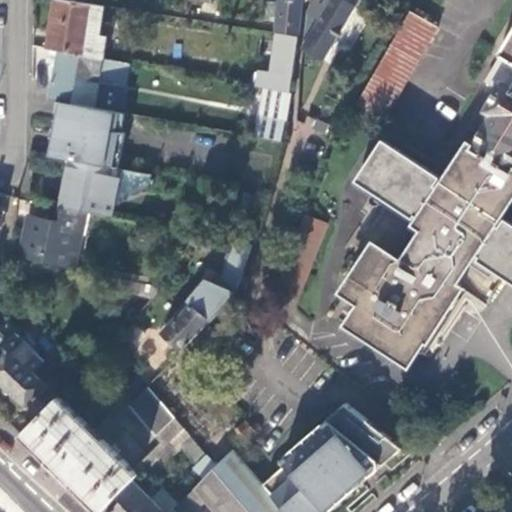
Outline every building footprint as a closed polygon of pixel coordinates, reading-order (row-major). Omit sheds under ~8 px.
[(101,36),(104,6),(64,0),(55,0),(49,47),(105,58),(107,37),(101,36)] [(279,0),(279,1),(269,0),(267,0),(266,13),(278,14),(276,30),(298,32),(301,0),(279,0)] [(357,6),(346,0),(322,0),(318,8),(311,19),(318,24),(305,46),(325,59),(357,6)] [(359,104),(386,120),(440,26),(413,11),(359,104)] [(293,93),(298,36),(280,34),(273,74),(262,72),(259,87),(293,93)] [(511,37),(497,63),(510,72),(504,81),(511,85),(511,37)] [(130,63),(105,58),(49,47),(47,61),(57,63),(50,98),(59,100),(72,102),(76,76),(100,81),(126,86),(130,63)] [(511,85),(504,81),(510,72),(497,63),(444,150),(460,160),(450,174),(448,172),(446,171),(444,171),(442,172),(440,174),(440,176),(383,138),(357,178),(421,219),(419,222),(427,227),(403,263),(375,245),(343,291),(361,304),(349,322),(409,362),(427,336),(428,336),(449,306),(453,308),(455,303),(459,298),(456,296),(462,286),(456,282),(474,254),(480,257),(477,261),(511,283),(511,223),(505,219),(501,224),(496,220),(511,196),(511,85)] [(100,81),(76,76),(72,102),(95,106),(100,81)] [(122,130),(126,112),(124,111),(105,108),(95,106),(72,102),(59,100),(54,134),(57,134),(64,135),(63,143),(60,142),(58,154),(60,154),(70,156),(89,160),(121,166),(127,131),(122,130)] [(265,138),(281,140),(285,119),(269,116),(265,138)] [(57,134),(54,153),(58,154),(60,142),(63,143),(64,135),(57,134)] [(31,149),(31,162),(58,167),(60,154),(58,154),(54,153),(31,149)] [(125,180),(127,167),(122,166),(121,166),(89,160),(70,156),(60,206),(87,211),(103,214),(107,195),(110,178),(123,180),(125,180)] [(120,197),(123,180),(110,178),(107,195),(120,197)] [(237,214),(262,219),(267,203),(268,195),(242,190),(237,214)] [(55,219),(28,214),(19,256),(41,261),(63,266),(74,268),(87,211),(60,206),(58,205),(55,219)] [(280,281),(277,297),(298,304),(328,220),(304,211),(280,281)] [(161,252),(170,254),(173,235),(164,233),(161,252)] [(240,278),(254,242),(241,240),(229,273),(224,288),(207,276),(189,296),(194,301),(178,318),(177,316),(162,331),(182,350),(188,344),(209,323),(231,301),(240,278)] [(66,283),(80,269),(63,266),(66,283)] [(137,292),(139,282),(105,275),(103,285),(137,292)] [(229,339),(209,323),(188,344),(206,361),(229,339)] [(10,339),(0,329),(0,348),(6,343),(10,339)] [(45,359),(18,331),(10,339),(6,343),(10,347),(0,357),(0,379),(38,416),(59,395),(34,370),(45,359)] [(0,357),(10,347),(6,343),(0,348),(0,357)] [(384,400),(394,408),(409,389),(399,380),(384,400)] [(139,413),(157,395),(149,385),(130,403),(139,413)] [(21,434),(100,511),(101,511),(133,480),(139,473),(134,468),(59,395),(38,416),(21,434)] [(148,424),(166,405),(157,395),(139,413),(148,424)] [(383,464),(403,447),(346,402),(327,418),(383,464)] [(156,434),(175,416),(166,405),(148,424),(156,434)] [(169,443),(185,427),(175,416),(156,434),(161,440),(148,454),(154,459),(169,443)] [(383,464),(327,418),(284,457),(287,461),(264,482),(288,511),(314,511),(323,505),(328,511),(383,464)] [(177,451),(169,443),(154,459),(142,470),(150,478),(177,451)] [(288,511),(264,482),(234,447),(216,463),(216,464),(194,488),(205,500),(215,511),(288,511)] [(154,459),(148,454),(134,468),(139,473),(142,470),(154,459)] [(101,511),(166,511),(160,506),(133,480),(101,511)] [(191,511),(205,500),(194,488),(183,500),(171,511),(191,511)] [(166,511),(171,511),(183,500),(174,492),(160,506),(166,511)]
